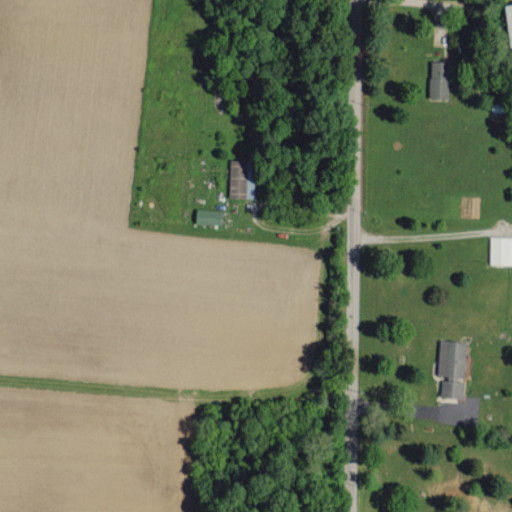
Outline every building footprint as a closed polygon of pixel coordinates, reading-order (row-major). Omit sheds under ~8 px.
[(429,97),(449,98),(449,61),(430,61),(429,97)] [(248,158),(230,158),(229,196),(253,197),(254,174),(247,174),(248,158)] [(195,223),(220,223),(221,208),(196,208),(195,223)] [(511,263),(511,235),(490,235),(489,263),(511,263)] [(437,375),(441,376),(440,395),(463,396),(466,340),(439,338),(437,375)]
